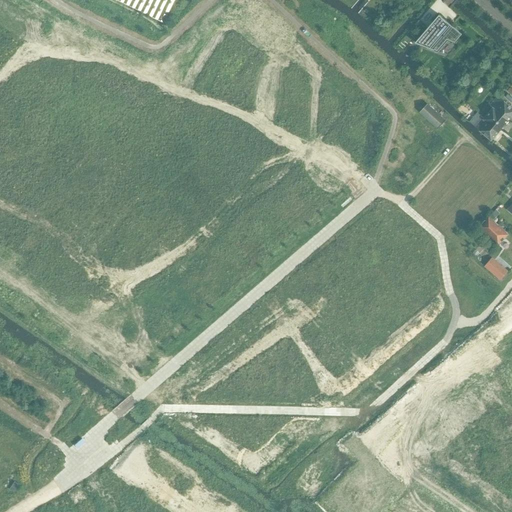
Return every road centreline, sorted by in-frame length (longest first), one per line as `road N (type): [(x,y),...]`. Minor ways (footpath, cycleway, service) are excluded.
road 1 (residential): [(0,75),(19,58),(55,51),(102,57),(178,99),(231,103),(303,150)]
road 2 (residential): [(209,225),(173,255),(119,280),(83,262),(52,225),(0,204)]
road 3 (residential): [(303,150),(235,181),(209,225)]
